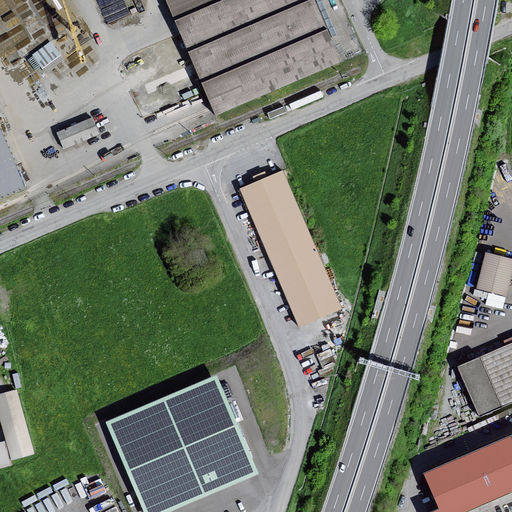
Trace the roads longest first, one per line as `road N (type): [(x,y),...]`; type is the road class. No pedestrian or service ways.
road 1 (motorway): [(463,0),(409,256),(332,511)]
road 2 (motorway): [(356,511),(438,230),(486,0)]
road 3 (unclassified): [(202,156),(300,392),(300,438),(285,484),(262,511)]
road 4 (unclassified): [(0,243),(202,156)]
road 5 (unclassified): [(202,156),(388,80)]
road 6 (unclassified): [(388,80),(511,26)]
